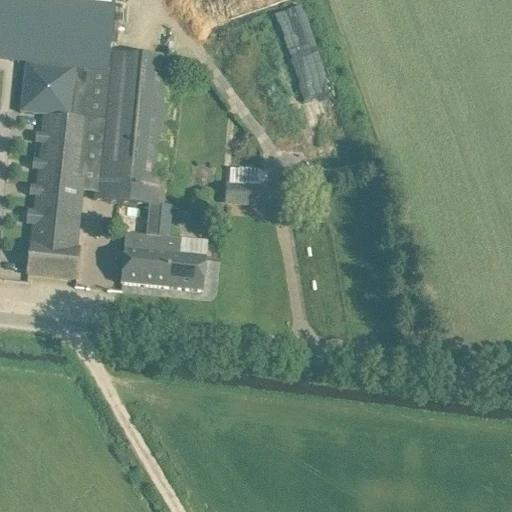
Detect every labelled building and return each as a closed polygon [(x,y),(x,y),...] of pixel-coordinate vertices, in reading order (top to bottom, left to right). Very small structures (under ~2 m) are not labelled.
[(109,54),(114,0),(0,0),(0,42),(108,54),(109,54)] [(95,191),(94,201),(150,206),(162,207),(175,71),(176,60),(109,54),(108,54),(106,75),(106,79),(95,191)] [(24,73),(19,115),(43,118),(42,123),(39,162),(37,172),(36,188),(35,198),(30,246),(31,246),(27,276),(75,281),(79,251),(77,250),(79,234),(77,234),(81,190),(95,191),(106,79),(106,75),(25,66),(24,73)] [(261,202),(262,188),(225,186),(224,200),(261,202)] [(150,206),(147,237),(159,239),(162,207),(150,206)] [(161,239),(159,239),(147,237),(125,235),(120,285),(165,290),(168,256),(159,255),(161,239)] [(202,293),(207,243),(161,239),(159,255),(168,256),(165,290),(202,293)]
